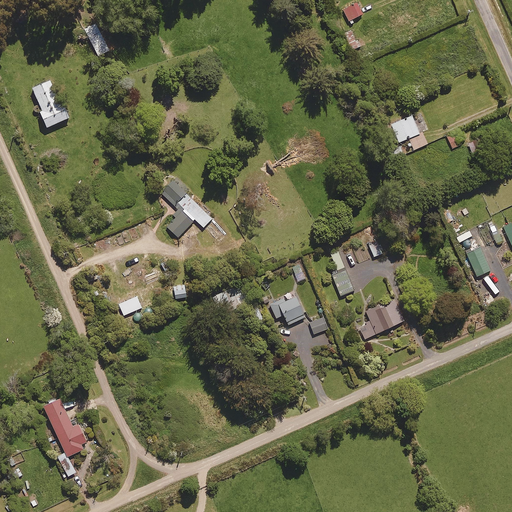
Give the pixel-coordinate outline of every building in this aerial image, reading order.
[(362,13),(356,2),(342,9),(348,20),(362,13)] [(358,46),(351,30),(342,34),(350,50),(358,46)] [(108,49),(101,34),(90,40),(98,54),(108,49)] [(60,103),(50,79),(32,87),(42,111),(40,111),(46,127),(69,118),(65,108),(62,102),(60,103)] [(419,132),(411,114),(390,123),(398,141),(419,132)] [(453,133),(446,136),(452,148),(459,145),(453,133)] [(482,152),(478,139),(468,143),(472,156),(482,152)] [(188,189),(175,176),(160,192),(177,209),(172,214),(175,217),(166,226),(177,236),(194,219),(203,227),(211,218),(185,192),(188,189)] [(511,226),(511,223),(503,227),(511,245),(511,226)] [(502,239),(494,224),(489,227),(496,242),(502,239)] [(305,278),(299,265),(292,268),(298,281),(305,278)] [(352,290),(344,268),(332,273),(340,295),(352,290)] [(241,282),(217,293),(225,312),(249,301),(241,282)] [(307,314),(294,289),(268,303),(276,318),(283,314),(288,324),(307,314)] [(404,320),(394,298),(365,310),(370,320),(365,322),(370,334),(404,320)] [(327,328),(322,317),(309,322),(314,334),(327,328)] [(64,450),(67,455),(82,448),(80,443),(86,440),(78,421),(72,424),(59,396),(42,405),(64,450)] [(67,455),(64,450),(56,454),(67,475),(75,471),(67,455)]
